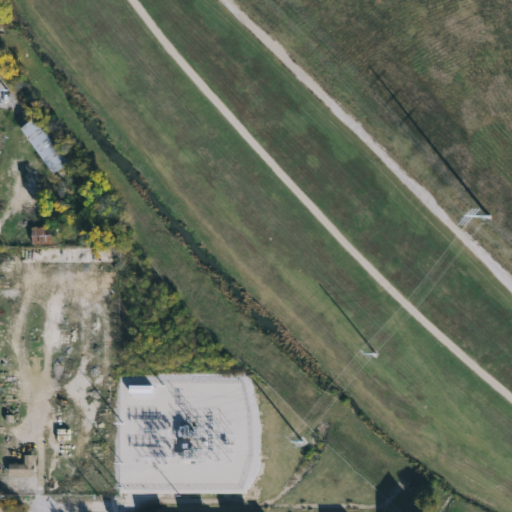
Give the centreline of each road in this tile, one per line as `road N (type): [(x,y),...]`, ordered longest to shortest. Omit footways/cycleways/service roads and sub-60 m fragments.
road 1 (track): [(511,397),(346,242),(133,0)]
road 2 (track): [(511,282),(228,0)]
